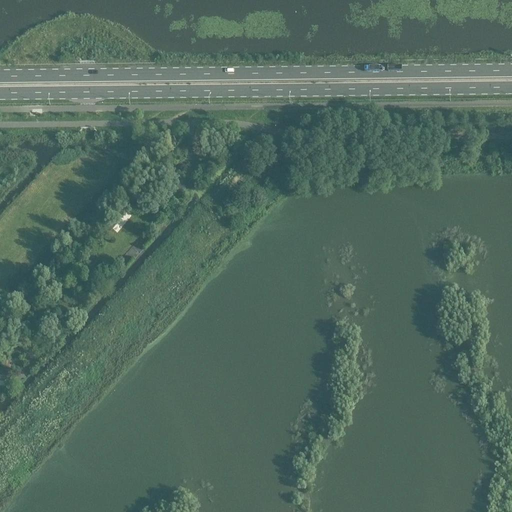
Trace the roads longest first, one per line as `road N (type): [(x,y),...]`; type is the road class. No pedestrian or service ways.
road 1 (primary): [(0,93),(511,87)]
road 2 (primary): [(511,70),(0,76)]
road 3 (track): [(4,394),(61,331),(87,277),(188,176),(192,122)]
